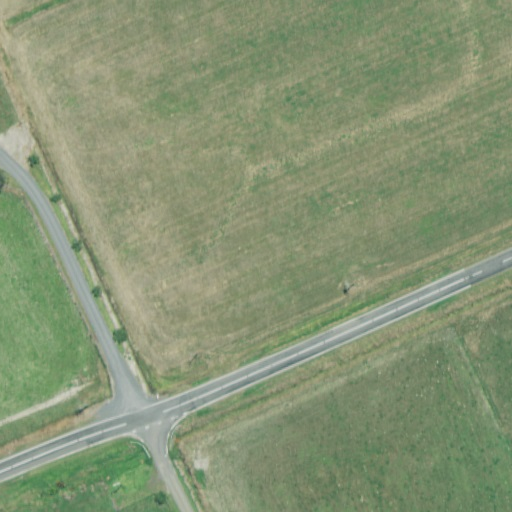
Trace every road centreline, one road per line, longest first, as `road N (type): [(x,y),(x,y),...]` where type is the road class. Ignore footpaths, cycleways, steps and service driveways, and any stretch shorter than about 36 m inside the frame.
road 1 (unclassified): [(511,256),(144,418)]
road 2 (unclassified): [(144,418),(0,470)]
